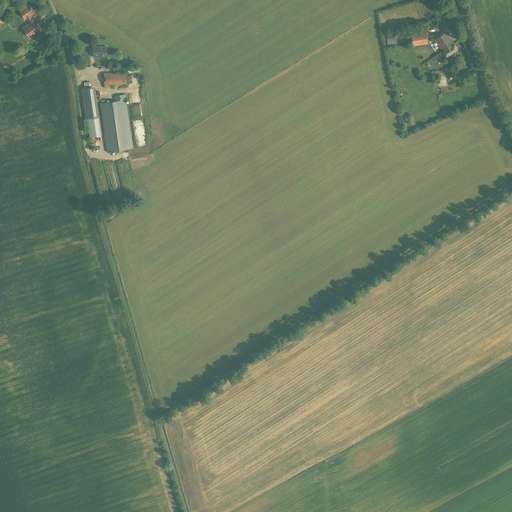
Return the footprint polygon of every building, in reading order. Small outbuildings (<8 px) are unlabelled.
[(35,19),(34,20),(31,16),(34,13),(29,5),(20,12),(25,20),(28,18),(31,22),(23,28),(30,39),(42,30),(35,19)] [(413,46),(428,44),(426,32),(411,34),(413,46)] [(443,51),(454,44),(446,32),(435,39),(443,51)] [(388,47),(396,46),(394,37),(387,38),(388,47)] [(446,57),(457,49),(454,44),(443,51),(442,51),(446,57)] [(100,55),(107,55),(106,47),(93,47),(93,56),(100,56),(100,55)] [(109,88),(109,85),(127,84),(127,73),(104,73),(104,88),(109,88)] [(85,112),(96,110),(93,86),(82,88),(85,112)] [(107,152),(133,148),(125,94),(114,96),(115,101),(100,103),(107,152)] [(90,138),(101,136),(99,117),(87,118),(90,138)]
